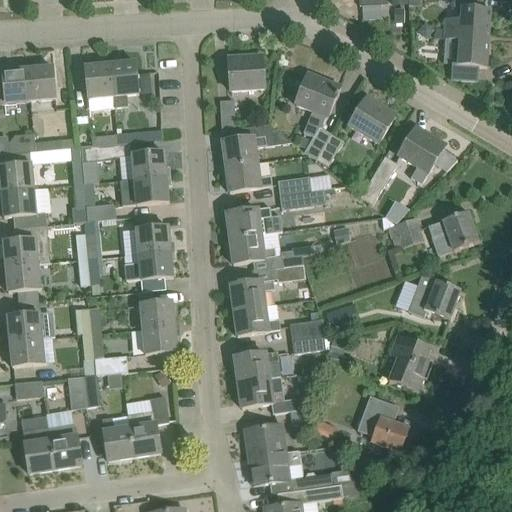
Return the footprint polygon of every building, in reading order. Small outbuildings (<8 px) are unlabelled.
[(359,0),(360,8),(388,7),(387,0),(359,0)] [(445,20),(445,31),(490,34),(491,12),(480,11),(481,0),(454,0),(454,10),(462,11),(461,21),(445,20)] [(395,24),(404,25),(405,11),(395,11),(395,24)] [(490,34),(445,31),(444,41),(460,42),(458,67),(452,66),(451,82),(478,83),(479,69),(487,70),(490,34)] [(229,61),(231,94),(265,92),(263,58),(229,61)] [(136,64),(111,67),(115,110),(129,109),(128,98),(139,97),(136,64)] [(111,67),(85,69),(88,102),(92,101),(93,111),(114,109),(111,67)] [(53,69),(29,71),(32,104),(56,101),(53,69)] [(3,74),(4,86),(0,86),(0,106),(32,104),(29,71),(3,74)] [(340,89),(308,77),(296,108),(312,115),(304,135),(314,139),(304,155),(317,162),(332,137),(322,131),(326,120),(327,121),(340,89)] [(349,129),(378,146),(396,118),(367,100),(349,129)] [(220,104),(222,134),(237,133),(235,103),(220,104)] [(250,140),(223,144),(226,169),(257,165),(255,150),(293,145),(270,127),(249,130),(250,140)] [(399,159),(428,176),(446,148),(416,130),(399,159)] [(131,136),(117,137),(118,146),(144,143),(143,134),(131,136)] [(35,145),(34,136),(15,138),(10,145),(11,157),(36,154),(35,145)] [(117,137),(92,139),(93,148),(109,147),(118,146),(117,137)] [(306,150),(309,142),(296,137),(293,145),(306,150)] [(332,137),(317,162),(329,170),(344,144),(332,137)] [(61,142),(35,145),(36,154),(62,151),(61,142)] [(83,165),(83,166),(92,165),(111,163),(109,147),(93,148),(81,149),(83,161),(83,165)] [(132,157),(134,183),(167,179),(164,154),(132,157)] [(397,167),(385,160),(361,200),(373,207),(397,167)] [(73,162),(76,189),(83,188),(80,161),(73,162)] [(257,165),(226,169),(230,195),(262,191),(261,190),(273,188),(272,178),(259,180),(257,165)] [(0,169),(0,174),(2,195),(35,192),(32,166),(0,169)] [(167,179),(134,183),(121,184),(123,208),(137,207),(137,208),(169,205),(167,179)] [(278,184),(280,198),(312,194),(310,179),(278,184)] [(86,212),(88,212),(88,209),(96,208),(94,187),(83,188),(86,212)] [(83,188),(76,189),(78,213),(86,212),(83,188)] [(35,192),(2,195),(4,220),(14,219),(15,232),(47,229),(46,216),(37,217),(35,192)] [(320,193),(312,194),(314,206),(322,205),(320,193)] [(312,194),(280,198),(282,213),(314,209),(314,206),(312,194)] [(116,206),(96,208),(88,209),(88,212),(89,224),(117,221),(116,206)] [(258,211),(227,216),(230,242),(262,238),(282,234),(280,220),(272,221),(270,211),(258,213),(258,211)] [(429,230),(439,259),(478,245),(468,215),(429,230)] [(416,221),(388,230),(396,253),(424,244),(416,221)] [(6,270),(38,267),(51,266),(47,229),(15,232),(16,243),(4,245),(6,270)] [(136,232),(139,258),(171,256),(169,229),(136,232)] [(351,243),(348,229),(333,232),(336,246),(351,243)] [(97,235),(85,237),(87,263),(100,262),(97,235)] [(77,237),(80,263),(87,263),(85,237),(77,237)] [(262,238),(230,242),(234,267),(265,263),(265,262),(277,260),(276,250),(264,251),(262,238)] [(293,253),(281,255),(284,270),(304,267),(303,259),(315,256),(315,255),(324,253),(323,247),(293,251),(293,253)] [(171,256),(139,258),(139,266),(126,267),(128,285),(141,284),(141,283),(174,280),(171,256)] [(100,262),(87,263),(90,286),(91,286),(100,285),(102,285),(100,262)] [(87,263),(80,263),(82,287),(90,286),(87,263)] [(38,267),(6,270),(8,295),(40,292),(38,267)] [(304,267),(277,271),(279,285),(306,282),(304,267)] [(405,283),(395,309),(424,320),(426,314),(450,323),(461,293),(421,279),(417,289),(405,283)] [(231,288),(234,314),(265,309),(263,293),(275,292),(274,283),(262,285),(262,283),(231,288)] [(100,285),(91,286),(92,297),(101,296),(100,285)] [(139,307),(142,332),(175,329),(173,304),(139,307)] [(265,309),(234,314),(238,339),(270,335),(269,333),(281,331),(280,322),(267,324),(265,309)] [(100,310),(90,311),(93,336),(103,336),(100,310)] [(76,313),(77,338),(82,338),(93,336),(90,311),(76,313)] [(340,311),(326,316),(333,336),(347,331),(340,311)] [(8,319),(10,344),(43,341),(40,316),(8,319)] [(291,327),(293,341),(323,337),(322,324),(291,327)] [(175,329),(142,332),(144,358),(178,355),(175,329)] [(93,336),(82,338),(85,363),(95,362),(93,336)] [(103,336),(93,336),(95,362),(96,362),(105,361),(103,336)] [(323,337),(293,341),(295,357),(325,353),(323,337)] [(390,359),(398,362),(390,384),(418,395),(423,381),(427,382),(434,365),(426,363),(431,350),(398,338),(390,359)] [(43,341),(10,344),(13,370),(45,367),(43,341)] [(345,346),(333,344),(330,355),(343,357),(345,346)] [(235,360),(238,387),(282,380),(280,365),(279,365),(277,355),(267,356),(267,355),(235,360)] [(105,361),(96,362),(98,378),(129,375),(127,359),(105,361)] [(171,384),(164,372),(154,378),(162,390),(171,384)] [(98,378),(82,379),(86,410),(101,408),(98,378)] [(86,410),(82,379),(68,381),(72,413),(86,410)] [(282,380),(238,387),(242,411),(273,407),(274,417),(291,414),(301,413),(309,412),(313,399),(285,403),(282,380)] [(15,386),(17,402),(44,399),(42,383),(15,386)] [(358,433),(374,439),(372,444),(400,455),(409,431),(394,425),(399,410),(370,399),(358,433)] [(153,414),(128,418),(135,460),(161,456),(156,427),(169,425),(166,400),(151,402),(153,414)] [(301,413),(291,414),(293,427),(303,426),(301,413)] [(135,460),(128,418),(103,422),(104,435),(108,464),(135,460)] [(51,443),(49,431),(47,419),(23,422),(25,434),(23,435),(25,447),(29,476),(56,472),(51,443)] [(311,436),(333,446),(340,430),(318,421),(311,436)] [(74,426),(49,431),(51,443),(56,472),(82,468),(77,439),(74,426)] [(245,432),(249,461),(285,456),(281,427),(245,432)] [(285,456),(249,461),(253,488),(272,486),(274,498),(358,486),(356,466),(328,453),(330,476),(309,479),(304,480),(299,454),(285,456)] [(282,508),(264,510),(264,511),(301,511),(301,508),(358,500),(356,486),(280,497),(282,508)]
